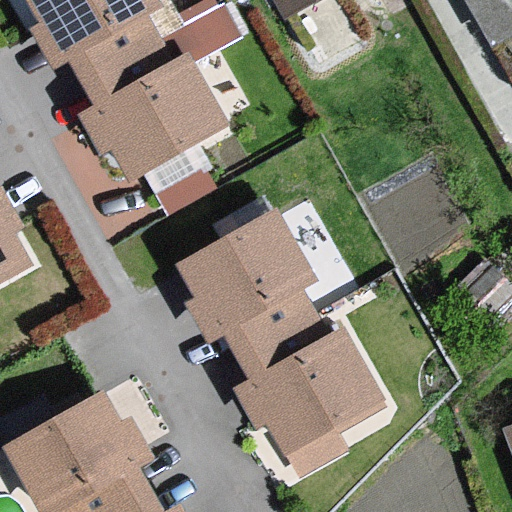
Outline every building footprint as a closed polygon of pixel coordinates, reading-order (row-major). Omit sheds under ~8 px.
[(146,0),(20,0),(19,1),(31,47),(48,70),(64,70),(89,117),(73,122),(110,171),(130,191),(223,136),(183,60),(171,67),(159,45),(150,7),(146,0)] [(271,0),(283,21),(319,0),(271,0)] [(511,0),(464,0),(491,50),(511,39),(511,0)] [(0,289),(35,269),(3,197),(0,197),(0,289)] [(281,218),(173,274),(188,310),(178,317),(205,354),(215,346),(240,394),(225,407),(244,435),(260,433),(277,463),(379,412),(339,338),(322,347),(303,315),(301,270),(281,218)] [(100,397),(0,452),(0,453),(31,511),(146,511),(128,482),(151,472),(134,433),(115,432),(100,397)]
